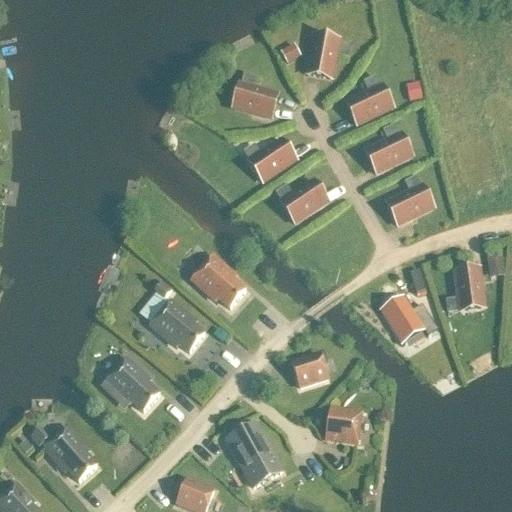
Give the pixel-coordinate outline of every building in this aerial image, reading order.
[(314,41),(307,80),(331,85),(338,45),(314,41)] [(286,52),(291,64),(305,59),(300,47),(286,52)] [(424,84),(410,86),(413,104),(427,101),(424,84)] [(239,90),(233,113),(271,124),(278,100),(239,90)] [(382,91),(346,109),(357,130),(393,113),(382,91)] [(401,140),(365,157),(376,179),(412,161),(401,140)] [(249,167),(262,187),(296,165),(282,145),(249,167)] [(281,209),(294,229),(328,207),(314,187),(281,209)] [(423,192),(387,209),(397,231),(433,213),(423,192)] [(494,279),(509,278),(507,255),(492,257),(494,279)] [(192,285),(215,307),(218,304),(230,314),(245,297),(227,281),(229,278),(212,262),(192,285)] [(478,274),(455,277),(460,317),(484,314),(478,274)] [(165,303),(172,295),(162,288),(155,296),(169,308),(150,331),(176,352),(179,349),(190,358),(204,340),(180,321),(183,318),(165,303)] [(403,302),(380,316),(402,351),(424,337),(427,343),(438,336),(422,310),(412,316),(403,302)] [(319,360),(292,368),(300,393),(327,384),(319,360)] [(127,365),(106,388),(129,409),(132,407),(144,418),(159,401),(141,384),(144,381),(127,365)] [(330,414),(326,445),(357,449),(361,418),(330,414)] [(282,478),(256,430),(228,446),(253,493),(282,478)] [(62,469),(79,488),(96,473),(86,461),(89,458),(68,434),(51,448),(39,435),(31,442),(39,451),(42,449),(46,453),(44,454),(59,472),(62,469)] [(187,485),(177,509),(183,511),(207,511),(214,496),(187,485)] [(0,511),(33,511),(32,510),(35,508),(16,488),(1,503),(0,501),(0,511)]
